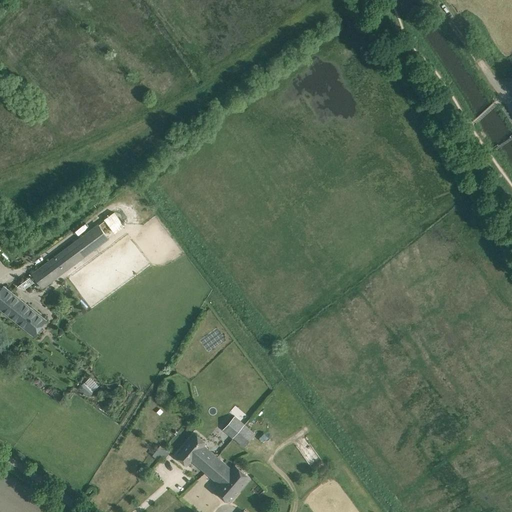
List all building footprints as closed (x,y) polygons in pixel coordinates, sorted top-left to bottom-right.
[(409,36),(408,37),(414,46),(415,45),(418,40),(415,36),(409,36)] [(138,192),(127,185),(120,195),(131,203),(138,192)] [(42,287),(100,244),(108,238),(98,225),(33,274),(42,287)] [(25,290),(35,281),(31,276),(20,284),(25,290)] [(45,320),(12,293),(4,286),(0,291),(0,307),(33,334),(45,320)] [(88,398),(94,391),(84,383),(78,389),(88,398)] [(279,415),(268,421),(277,435),(287,429),(279,415)] [(233,438),(245,425),(234,416),(223,429),(233,438)] [(255,434),(245,425),(233,438),(244,447),(255,434)] [(205,442),(196,434),(177,456),(186,464),(191,459),(206,472),(207,470),(207,468),(217,457),(203,445),(205,442)] [(231,469),(217,457),(207,468),(207,470),(206,472),(219,483),(214,489),(229,502),(250,477),(235,464),(231,469)]
